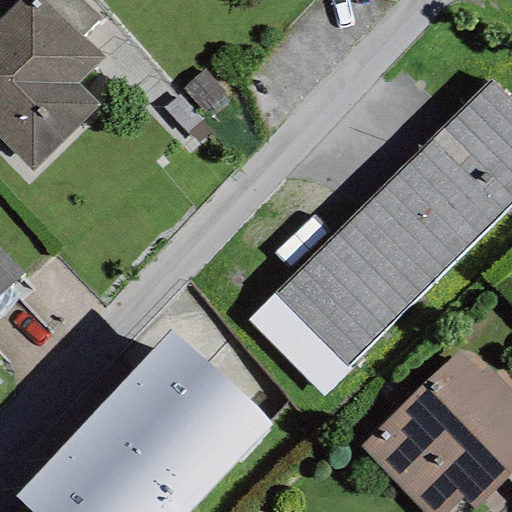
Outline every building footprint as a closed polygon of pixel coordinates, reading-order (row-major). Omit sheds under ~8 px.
[(44,0),(19,0),(0,18),(0,142),(29,173),(101,104),(80,82),(102,61),(78,35),(44,0)] [(44,0),(78,35),(97,17),(80,0),(44,0)] [(345,367),(511,203),(511,100),(492,80),(272,296),(345,367)] [(0,316),(4,314),(9,304),(11,293),(10,284),(14,281),(25,273),(0,248),(0,316)] [(350,373),(345,367),(272,296),(247,321),(325,398),(350,373)] [(29,511),(185,511),(272,421),(172,327),(13,496),(29,511)] [(511,398),(462,347),(358,448),(421,511),(451,511),(462,501),(472,511),(507,477),(511,472),(511,398)]
